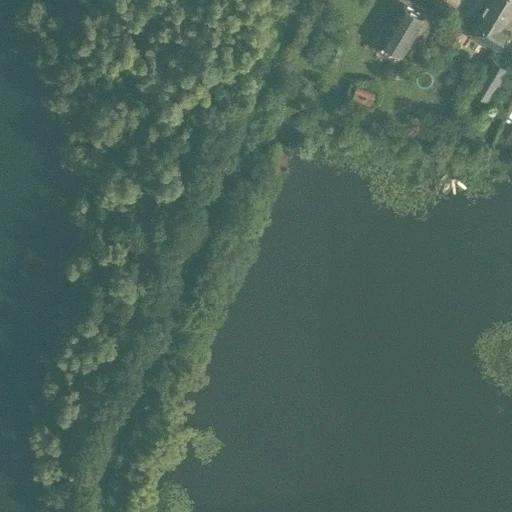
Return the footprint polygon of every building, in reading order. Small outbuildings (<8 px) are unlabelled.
[(425,13),(405,0),(383,34),(404,47),(425,13)] [(511,23),(511,12),(510,11),(511,8),(511,0),(488,0),(470,30),(498,47),(511,23)] [(450,48),(464,19),(448,11),(433,44),(436,45),(434,49),(440,51),(443,45),(450,48)] [(492,96),(497,99),(501,93),(496,90),(510,67),(493,56),(473,88),(490,99),(492,96)] [(357,84),(351,98),(370,105),(376,91),(357,84)]
